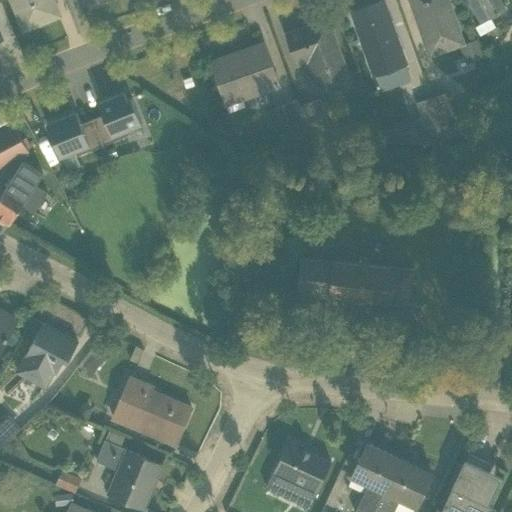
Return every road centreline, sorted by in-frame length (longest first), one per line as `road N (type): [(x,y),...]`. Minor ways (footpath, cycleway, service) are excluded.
road 1 (residential): [(0,245),(131,319),(258,373)]
road 2 (residential): [(258,373),(511,402)]
road 3 (residential): [(0,91),(236,0)]
road 4 (residential): [(199,511),(258,373)]
